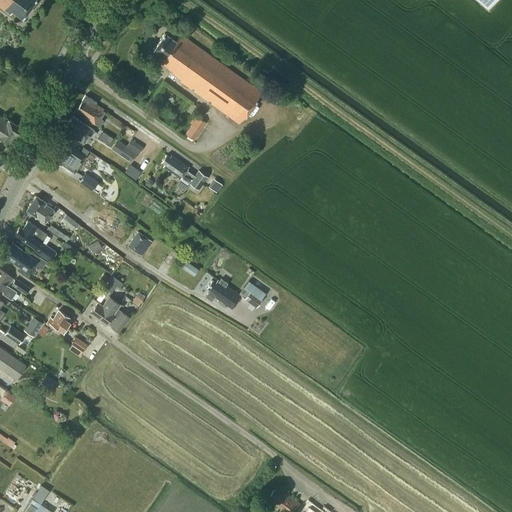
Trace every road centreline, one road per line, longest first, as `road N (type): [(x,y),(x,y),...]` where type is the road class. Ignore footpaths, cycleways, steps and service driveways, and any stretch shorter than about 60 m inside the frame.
road 1 (secondary): [(0,216),(106,0)]
road 2 (track): [(119,344),(268,448),(291,477)]
